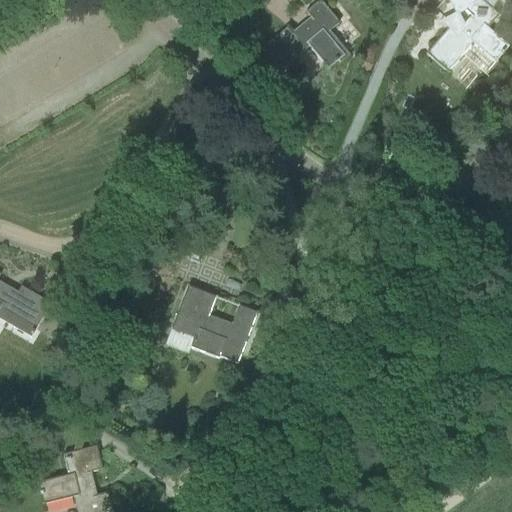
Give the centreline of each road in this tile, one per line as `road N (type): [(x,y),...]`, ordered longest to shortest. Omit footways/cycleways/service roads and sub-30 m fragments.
road 1 (unclassified): [(355,511),(274,149)]
road 2 (residential): [(0,226),(56,242),(80,239),(204,69)]
road 3 (unclassified): [(511,276),(274,149)]
